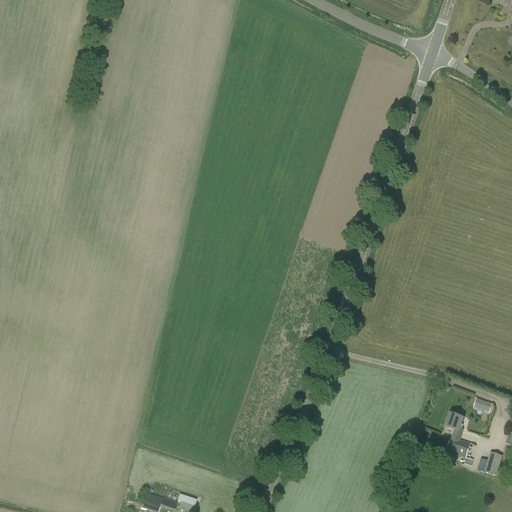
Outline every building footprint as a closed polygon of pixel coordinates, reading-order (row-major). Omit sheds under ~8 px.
[(492,405),(481,401),(478,409),(489,413),(492,405)] [(452,438),(459,441),(462,433),(459,432),(463,420),(450,416),(446,428),(455,431),(453,438),(452,438)] [(465,459),(470,445),(459,441),(452,438),(447,453),(465,459)] [(497,477),(502,457),(490,454),(488,462),(481,460),(478,472),(497,477)] [(151,511),(158,511),(163,500),(146,495),(142,509),(151,511)]
